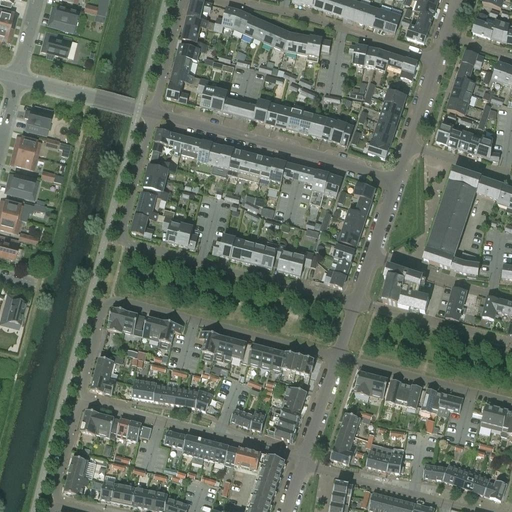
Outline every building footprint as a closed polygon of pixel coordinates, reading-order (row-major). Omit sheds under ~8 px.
[(0,0),(0,1),(0,2),(0,3),(0,6),(10,9),(12,5),(12,0),(15,0),(21,1),(21,0),(0,0)] [(312,9),(314,0),(293,0),(292,5),(312,9)] [(326,0),(314,0),(312,9),(322,12),(326,0)] [(326,0),(322,12),(333,16),(337,0),(326,0)] [(349,2),(343,0),(337,0),(333,16),(343,19),(349,2)] [(436,9),(439,0),(419,0),(419,3),(436,9)] [(501,12),(504,1),(501,0),(484,0),(482,6),(501,12)] [(192,2),(188,19),(200,22),(200,21),(202,12),(210,14),(212,7),(192,2)] [(343,19),(353,23),(359,5),(349,2),(343,19)] [(436,9),(419,3),(415,14),(421,16),(421,15),(433,19),(436,9)] [(369,9),(359,5),(353,23),(363,26),(369,9)] [(380,12),(374,29),(384,33),(390,15),(389,15),(391,10),(382,6),(380,12)] [(84,13),(96,16),(97,10),(85,7),(84,13)] [(369,9),(363,26),(374,29),(380,12),(369,9)] [(57,11),(53,10),(51,16),(55,17),(52,29),(73,34),(77,16),(57,10),(57,11)] [(223,29),(233,31),(239,14),(227,11),(224,22),(225,22),(223,29)] [(404,18),(409,20),(412,13),(407,11),(404,18)] [(499,14),(491,12),(489,18),(497,20),(499,14)] [(502,12),(501,18),(509,21),(510,15),(502,12)] [(0,27),(9,30),(13,17),(0,13),(0,27)] [(250,19),(239,14),(233,31),(243,36),(250,19)] [(395,36),(400,19),(390,15),(384,33),(395,36)] [(427,35),(433,19),(421,15),(421,16),(416,31),(427,35)] [(494,29),(493,29),(483,26),(486,18),(479,15),(473,35),(490,41),(494,29)] [(188,19),(182,41),(193,44),(197,45),(201,29),(211,32),(213,25),(200,21),(200,22),(188,19)] [(243,36),(253,40),(260,23),(250,19),(243,36)] [(213,25),(211,32),(221,35),(223,29),(225,22),(224,22),(218,20),(216,26),(213,25)] [(411,23),(403,20),(401,26),(409,29),(411,23)] [(253,40),(263,44),(270,27),(260,23),(253,40)] [(501,44),(506,45),(508,33),(508,27),(506,27),(495,24),(493,29),(494,29),(490,41),(501,44)] [(0,27),(0,42),(2,43),(6,44),(10,45),(12,38),(8,37),(9,30),(0,27)] [(263,44),(273,48),(280,31),(270,27),(263,44)] [(416,31),(411,29),(407,40),(424,46),(427,35),(416,31)] [(273,48),(284,53),(290,36),(280,31),(273,48)] [(43,47),(41,53),(45,54),(45,55),(46,55),(54,57),(66,60),(71,42),(50,36),(47,48),(43,47)] [(300,38),(290,36),(284,53),(297,56),(300,38)] [(297,56),(307,58),(311,40),(300,38),(297,56)] [(331,44),(311,40),(307,58),(306,63),(318,65),(320,53),(328,55),(331,44)] [(178,59),(192,63),(197,64),(200,53),(205,54),(207,47),(197,45),(193,44),(192,50),(181,47),(178,59)] [(364,69),(367,51),(351,48),(349,55),(355,56),(353,67),(364,69)] [(367,51),(364,69),(374,71),(379,53),(367,51)] [(379,53),(374,71),(385,74),(387,68),(391,57),(379,53)] [(466,55),(463,64),(463,65),(474,69),(473,69),(480,72),(484,60),(466,55)] [(391,57),(387,68),(403,73),(406,62),(391,57)] [(178,59),(172,81),(184,84),(183,84),(199,88),(201,81),(188,78),(192,63),(178,59)] [(406,62),(403,73),(400,80),(412,83),(417,66),(406,62)] [(474,69),(463,65),(457,81),(468,84),(469,83),(473,69),(474,69)] [(503,86),(508,69),(498,65),(492,83),(503,86)] [(511,69),(508,69),(503,86),(511,89),(511,69)] [(184,84),(172,81),(167,100),(186,105),(188,97),(181,95),(183,84),(184,84)] [(201,81),(199,88),(198,94),(204,96),(205,96),(207,90),(208,83),(201,81)] [(468,84),(457,81),(454,91),(471,97),(475,85),(469,83),(468,84)] [(289,91),(297,94),(299,89),(291,85),(289,91)] [(368,92),(374,94),(376,87),(370,85),(368,92)] [(217,92),(212,112),(241,119),(265,126),(270,106),(271,103),(260,100),(257,110),(244,107),(236,105),(226,102),(226,101),(228,92),(217,89),(216,92),(217,92)] [(205,96),(204,96),(201,109),(212,112),(217,92),(216,92),(207,90),(205,96)] [(471,97),(454,91),(451,101),(468,107),(471,97)] [(389,93),(385,104),(403,110),(406,99),(389,93)] [(488,103),(490,96),(484,94),(482,101),(488,103)] [(447,112),(464,118),(468,107),(451,101),(447,112)] [(385,104),(382,114),(399,120),(403,110),(385,104)] [(265,126),(276,128),(281,109),(270,106),(265,126)] [(26,113),(24,119),(28,120),(25,132),(46,137),(51,119),(52,113),(35,109),(33,114),(30,114),(26,113)] [(286,131),(287,131),(292,112),(281,109),(276,128),(282,130),(282,131),(285,132),(286,131)] [(287,131),(299,134),(304,115),(292,112),(287,131)] [(382,114),(378,125),(396,130),(399,120),(382,114)] [(299,134),(310,137),(315,118),(304,115),(299,134)] [(455,124),(457,118),(449,115),(447,121),(455,124)] [(315,139),(322,140),(328,121),(315,118),(310,137),(311,138),(312,139),(314,139),(315,139)] [(322,140),(332,144),(338,125),(328,121),(322,140)] [(338,125),(332,144),(347,149),(353,130),(355,126),(340,121),(338,125)] [(378,125),(375,135),(392,141),(396,130),(378,125)] [(436,144),(447,148),(453,130),(442,127),(436,144)] [(457,151),(463,134),(453,130),(447,148),(457,151)] [(163,147),(175,150),(178,138),(158,133),(153,152),(161,154),(163,147)] [(473,137),(463,134),(457,151),(467,154),(473,137)] [(375,135),(372,145),(389,151),(392,141),(375,135)] [(467,154),(478,158),(483,140),(473,137),(467,154)] [(178,138),(175,150),(170,166),(177,168),(180,156),(199,161),(200,156),(203,145),(178,138)] [(21,140),(17,154),(36,159),(40,145),(21,140)] [(490,162),(492,162),(493,155),(491,155),(492,143),(483,140),(478,158),(490,162)] [(47,142),(45,147),(57,150),(58,145),(47,142)] [(70,148),(58,145),(57,150),(62,152),(60,158),(67,159),(70,148)] [(199,161),(195,174),(211,178),(212,177),(214,168),(213,168),(218,148),(203,145),(200,156),(199,161)] [(385,162),(389,151),(372,145),(368,156),(385,162)] [(214,168),(212,177),(226,180),(227,176),(233,152),(218,148),(213,168),(214,168)] [(233,152),(227,176),(237,179),(238,174),(239,174),(244,155),(233,152)] [(33,172),(36,159),(17,154),(14,168),(33,172)] [(254,158),(244,155),(239,174),(238,174),(237,179),(248,182),(254,158)] [(265,161),(254,158),(248,182),(259,185),(260,180),(265,161)] [(260,180),(270,183),(275,163),(265,161),(260,180)] [(270,183),(268,190),(279,193),(283,179),(299,183),(302,170),(275,163),(270,183)] [(160,171),(168,173),(175,175),(177,168),(170,166),(162,164),(160,170),(160,171)] [(147,179),(166,184),(168,173),(160,171),(160,170),(149,168),(147,179)] [(302,170),(299,183),(304,184),(308,185),(314,187),(312,197),(309,206),(321,209),(323,199),(324,197),(324,196),(329,177),(311,173),(308,172),(302,170)] [(477,278),(479,268),(465,266),(459,264),(450,261),(472,194),(497,203),(503,188),(454,172),(450,184),(451,184),(450,185),(428,249),(428,251),(428,252),(428,253),(427,253),(424,263),(462,276),(477,278)] [(42,174),(41,180),(52,183),(54,177),(42,174)] [(10,177),(8,183),(12,184),(9,196),(29,201),(34,183),(28,181),(14,177),(13,178),(10,177)] [(336,201),(342,182),(329,177),(324,196),(324,197),(336,201)] [(153,199),(161,201),(167,203),(169,195),(163,194),(166,184),(147,179),(144,190),(155,192),(153,198),(153,199)] [(360,200),(372,203),(375,192),(358,187),(354,198),(360,200)] [(511,194),(511,191),(503,188),(497,203),(498,203),(497,205),(507,209),(511,194)] [(153,199),(153,198),(142,195),(136,218),(148,221),(164,225),(166,218),(157,216),(161,201),(153,199)] [(355,215),(366,219),(372,203),(360,200),(355,215)] [(1,203),(0,205),(0,210),(3,211),(1,218),(20,222),(22,214),(28,215),(32,216),(33,212),(32,212),(33,209),(23,206),(23,209),(1,203)] [(33,209),(32,212),(33,212),(44,215),(46,209),(43,208),(34,206),(33,209)] [(261,216),(267,219),(272,220),(274,212),(263,209),(261,216)] [(345,223),(363,229),(366,219),(355,215),(349,212),(345,223)] [(0,231),(16,236),(20,222),(1,218),(0,221),(0,231)] [(148,221),(136,218),(132,235),(151,240),(153,233),(145,231),(148,221)] [(166,218),(164,225),(163,231),(169,233),(172,220),(166,218)] [(166,244),(177,247),(183,224),(184,223),(173,220),(172,220),(169,233),(166,244)] [(342,233),(360,239),(363,229),(345,223),(342,233)] [(183,224),(177,247),(194,251),(198,239),(191,237),(194,227),(183,224)] [(342,233),(339,244),(356,250),(360,239),(342,233)] [(216,243),(213,256),(230,261),(235,241),(236,238),(225,235),(222,245),(216,243)] [(20,236),(18,242),(36,247),(37,241),(20,236)] [(0,259),(14,263),(18,244),(0,239),(0,259)] [(235,241),(230,261),(240,263),(245,244),(235,241)] [(256,247),(251,266),(261,269),(267,244),(257,242),(256,247)] [(256,247),(245,244),(240,263),(251,266),(256,247)] [(267,244),(261,269),(272,271),(275,260),(274,260),(278,247),(267,244)] [(278,246),(278,247),(274,260),(275,260),(281,262),(278,273),(289,276),(294,256),(284,254),(285,248),(278,246)] [(333,259),(334,259),(351,265),(355,254),(337,248),(333,259)] [(305,259),(294,256),(289,276),(300,279),(303,268),(310,270),(310,269),(311,263),(313,257),(313,256),(306,254),(305,259)] [(480,260),(463,254),(459,264),(465,266),(479,268),(480,260)] [(331,268),(329,274),(335,276),(346,280),(351,265),(334,259),(331,268)] [(511,282),(511,267),(511,270),(504,269),(502,281),(511,282)] [(423,280),(388,268),(384,280),(389,281),(383,304),(425,315),(429,301),(418,298),(423,280)] [(342,291),(346,280),(335,276),(328,274),(325,285),(342,291)] [(453,291),(446,321),(459,324),(467,294),(453,291)] [(484,315),(483,319),(495,323),(497,314),(500,303),(488,300),(485,310),(484,315)] [(6,301),(1,322),(19,327),(25,306),(24,306),(25,302),(19,301),(18,304),(6,301)] [(511,317),(511,305),(500,303),(497,314),(511,317)] [(122,335),(122,334),(127,314),(116,311),(115,311),(112,310),(109,323),(109,324),(107,331),(122,335)] [(128,314),(127,314),(122,334),(134,336),(135,330),(141,332),(144,319),(127,314),(128,314)] [(144,333),(142,339),(159,344),(159,343),(164,324),(147,320),(144,333)] [(164,324),(159,343),(171,346),(175,334),(181,336),(183,328),(164,323),(164,324)] [(206,342),(204,347),(202,354),(214,357),(215,355),(219,338),(201,333),(199,340),(206,342)] [(236,342),(219,338),(215,355),(225,358),(224,360),(231,362),(232,359),(236,342)] [(241,365),(248,367),(253,347),(236,342),(232,359),(242,362),(241,365)] [(154,355),(156,344),(150,343),(148,354),(154,355)] [(248,366),(259,369),(264,350),(253,347),(248,367),(248,366)] [(259,369),(270,372),(275,353),(264,350),(259,369)] [(282,375),(283,372),(287,355),(286,355),(286,356),(275,353),(270,372),(282,375)] [(285,380),(290,381),(296,357),(287,355),(283,372),(287,373),(285,380)] [(99,360),(95,378),(109,382),(109,381),(114,364),(118,365),(120,359),(106,356),(105,362),(99,360)] [(305,360),(296,357),(290,381),(294,382),(295,375),(300,377),(305,360)] [(314,362),(305,360),(300,377),(305,378),(303,385),(308,386),(314,362)] [(220,375),(221,370),(213,368),(211,375),(219,378),(220,375)] [(369,399),(370,397),(369,397),(374,378),(359,374),(356,387),(357,387),(355,395),(369,399)] [(109,382),(95,378),(91,393),(104,396),(104,395),(112,397),(116,383),(109,381),(109,382)] [(374,378),(369,397),(370,397),(383,401),(388,382),(374,378)] [(135,382),(132,400),(143,402),(146,384),(135,382)] [(391,383),(386,404),(395,407),(395,406),(401,407),(406,387),(401,386),(401,385),(391,383)] [(157,385),(146,384),(143,402),(154,404),(157,385)] [(164,405),(167,387),(157,385),(154,404),(164,405)] [(178,389),(167,387),(164,405),(175,407),(178,389)] [(412,389),(406,387),(401,407),(407,409),(416,412),(421,390),(412,388),(412,389)] [(178,389),(175,407),(186,409),(189,391),(178,389)] [(307,395),(288,389),(284,400),(303,406),(307,395)] [(199,392),(189,391),(186,409),(196,411),(199,392)] [(199,392),(196,411),(207,415),(207,413),(210,414),(212,408),(209,407),(213,397),(201,393),(199,392)] [(437,417),(439,410),(438,410),(442,396),(441,396),(436,395),(436,394),(427,392),(421,413),(431,416),(431,415),(437,417)] [(438,410),(439,410),(460,415),(463,401),(442,396),(438,410)] [(284,400),(280,411),(283,412),(299,417),(303,406),(284,400)] [(491,431),(497,410),(486,407),(485,409),(483,408),(482,414),(484,414),(480,428),(491,431)] [(507,412),(497,410),(491,431),(502,433),(507,412)] [(250,431),(254,418),(235,411),(230,424),(250,431)] [(275,414),(274,418),(297,426),(300,417),(299,417),(283,412),(282,417),(275,414)] [(511,436),(511,414),(507,413),(508,413),(507,412),(502,433),(501,438),(506,440),(507,436),(511,436)] [(96,438),(96,436),(101,416),(94,414),(93,414),(87,413),(81,434),(96,438)] [(255,413),(254,418),(250,431),(261,434),(266,416),(255,413)] [(111,434),(117,435),(120,422),(113,420),(113,419),(101,416),(96,436),(110,440),(111,434)] [(346,416),(340,433),(355,438),(360,421),(346,416)] [(278,430),(294,435),(297,426),(274,418),(272,422),(279,425),(278,430)] [(116,439),(126,442),(131,424),(121,421),(120,422),(117,435),(116,439)] [(142,427),(131,424),(126,442),(138,445),(139,439),(149,441),(152,430),(142,428),(142,427)] [(294,435),(278,430),(276,434),(269,432),(268,437),(291,444),(294,435)] [(164,446),(184,451),(187,438),(168,433),(164,446)] [(340,433),(335,450),(349,455),(355,438),(340,433)] [(184,451),(182,456),(193,459),(198,441),(187,438),(184,451)] [(193,459),(192,465),(202,467),(204,461),(208,444),(198,441),(193,459)] [(208,444),(204,461),(214,464),(219,446),(208,444)] [(215,464),(213,469),(223,471),(224,467),(225,467),(229,449),(219,446),(214,464),(215,464)] [(235,470),(236,469),(240,452),(239,452),(229,449),(225,467),(235,470)] [(381,454),(377,472),(387,474),(392,456),(393,452),(383,449),(381,454)] [(349,455),(335,450),(334,450),(330,462),(349,468),(353,456),(349,455)] [(366,469),(377,472),(381,454),(370,451),(366,469)] [(240,452),(236,469),(235,470),(262,476),(249,511),(268,511),(271,505),(273,500),(276,491),(277,486),(278,486),(281,478),(280,477),(282,472),(285,464),(276,461),(268,459),(255,456),(255,455),(247,453),(240,452)] [(74,459),(69,477),(84,481),(84,480),(90,457),(75,454),(74,459)] [(392,456),(387,474),(400,476),(400,475),(403,475),(404,469),(401,468),(403,458),(392,456)] [(449,466),(447,470),(443,483),(453,487),(459,470),(449,466)] [(423,480),(443,483),(447,470),(425,467),(423,480)] [(453,487),(463,491),(470,473),(459,470),(453,487)] [(463,491),(474,494),(480,477),(470,473),(463,491)] [(89,482),(84,480),(84,481),(69,477),(65,494),(82,499),(85,488),(87,489),(89,482)] [(474,494),(484,498),(489,485),(490,481),(480,477),(474,494)] [(489,485),(484,498),(501,504),(507,487),(508,483),(497,479),(496,483),(495,487),(489,485)] [(104,483),(100,502),(111,504),(114,486),(114,485),(104,483)] [(334,496),(351,499),(353,488),(336,484),(334,496)] [(114,486),(111,504),(122,506),(125,488),(114,486)] [(125,488),(122,506),(132,508),(136,490),(125,488)] [(136,490),(132,508),(143,510),(147,492),(136,490)] [(147,492),(143,510),(150,511),(153,511),(157,494),(147,492)] [(157,494),(153,511),(164,511),(167,500),(168,496),(157,494)] [(373,495),(368,511),(379,511),(383,498),(373,495)] [(332,506),(349,510),(351,499),(334,496),(332,506)] [(391,511),(394,501),(383,498),(379,511),(391,511)] [(187,511),(189,507),(167,500),(164,511),(187,511)] [(402,511),(405,503),(394,501),(391,511),(402,511)] [(413,511),(415,506),(405,503),(402,511),(413,511)]
